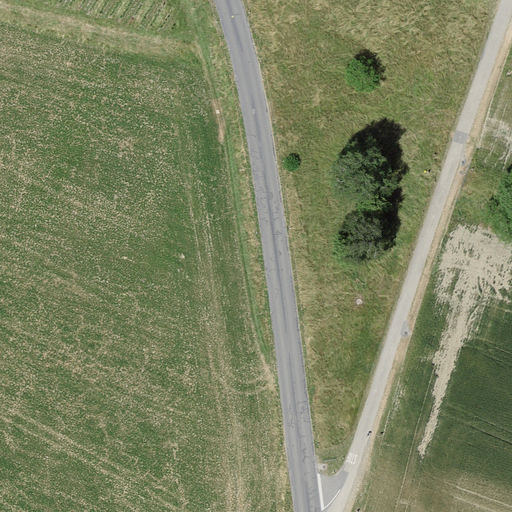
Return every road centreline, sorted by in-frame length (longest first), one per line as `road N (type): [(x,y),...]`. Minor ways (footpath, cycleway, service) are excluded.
road 1 (residential): [(509,0),(344,481),(320,511)]
road 2 (tertiary): [(235,0),(310,511)]
